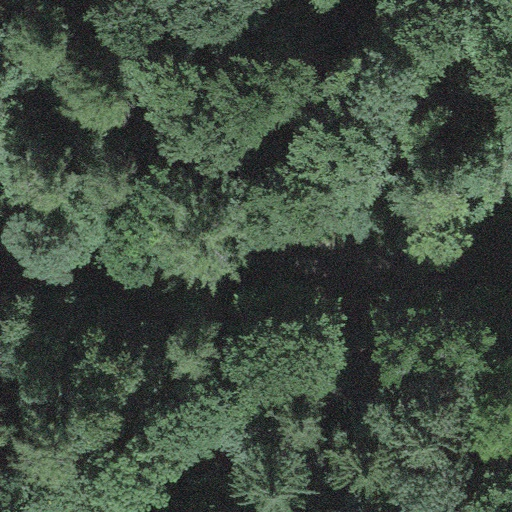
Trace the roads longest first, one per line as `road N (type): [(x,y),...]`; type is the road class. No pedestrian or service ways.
road 1 (track): [(127,0),(226,171),(265,258),(511,326)]
road 2 (track): [(0,273),(511,252)]
